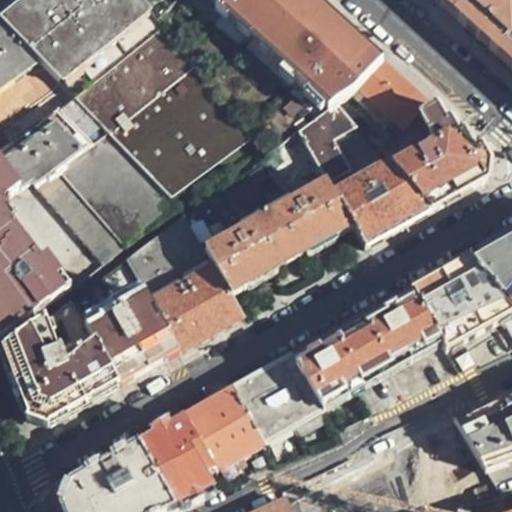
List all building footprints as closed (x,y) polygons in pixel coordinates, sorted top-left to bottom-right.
[(61,88),(74,102),(165,28),(154,16),(140,0),(36,0),(3,26),(38,64),(61,88)] [(165,28),(189,0),(140,0),(154,16),(165,28)] [(206,0),(329,110),(334,107),(351,97),(358,90),(377,70),(352,46),(346,40),(339,34),(300,0),(206,0)] [(300,0),(339,34),(342,31),(307,0),(300,0)] [(511,0),(434,0),(511,70),(511,0)] [(0,90),(18,78),(38,64),(3,26),(0,22),(0,90)] [(165,28),(74,102),(101,131),(166,200),(252,141),(228,108),(165,28)] [(357,41),(344,29),(342,31),(339,34),(346,40),(352,46),(355,43),(357,41)] [(355,43),(352,46),(377,70),(380,66),(355,43)] [(380,66),(358,90),(401,131),(427,102),(407,85),(383,64),(380,66)] [(74,102),(0,153),(0,165),(19,191),(21,193),(30,187),(52,169),(100,227),(122,252),(176,210),(166,200),(101,131),(74,102)] [(296,135),(334,201),(357,188),(332,143),(353,131),(334,107),(329,110),(327,112),(307,127),(296,135)] [(442,124),(435,110),(419,118),(435,148),(392,172),(430,215),(458,199),(486,183),(488,176),(488,164),(480,150),(473,153),(462,135),(456,138),(449,124),(448,121),(442,124)] [(19,191),(0,165),(0,331),(1,331),(6,333),(11,337),(68,293),(45,262),(38,266),(1,215),(3,205),(19,191)] [(380,173),(357,188),(334,201),(352,232),(363,252),(397,233),(430,215),(392,172),(388,168),(387,169),(380,173)] [(52,169),(30,187),(74,238),(101,267),(122,252),(100,227),(52,169)] [(335,240),(352,232),(334,201),(213,270),(230,300),(248,291),(247,287),(265,277),(317,247),(333,238),(335,240)] [(175,353),(177,358),(211,339),(242,322),(230,300),(213,270),(184,217),(125,261),(175,353)] [(511,236),(470,260),(511,314),(511,236)] [(439,346),(457,377),(475,369),(463,345),(511,318),(511,314),(470,260),(439,278),(410,294),(413,300),(439,346)] [(69,304),(115,386),(147,369),(175,353),(125,261),(69,304)] [(296,366),(321,411),(439,346),(413,300),(395,310),(392,305),(380,311),(383,317),(318,353),(315,348),(304,354),(307,359),(296,366)] [(50,430),(117,392),(115,386),(69,304),(30,333),(0,354),(12,387),(24,420),(50,430)] [(262,449),(291,433),(322,415),(321,412),(321,411),(296,366),(293,361),(261,379),(231,396),(262,449)] [(475,458),(486,475),(511,465),(511,395),(453,424),(475,458)] [(213,475),(262,449),(231,396),(209,408),(183,423),(209,469),(213,475)] [(453,424),(448,426),(445,420),(339,471),(342,477),(288,504),(291,511),(409,511),(414,510),(414,511),(431,511),(477,490),(473,482),(486,475),(475,458),(453,424)] [(209,469),(183,423),(161,435),(139,447),(165,494),(209,469)] [(175,511),(165,494),(139,447),(69,487),(60,510),(61,511),(175,511)]
